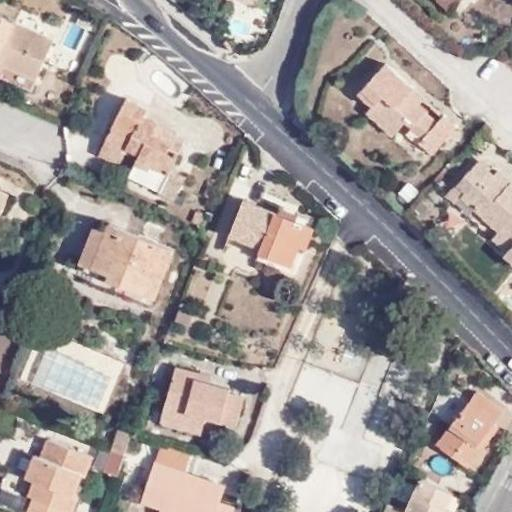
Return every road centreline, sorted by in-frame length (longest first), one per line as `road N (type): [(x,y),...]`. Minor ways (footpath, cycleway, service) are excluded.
road 1 (tertiary): [(511,356),(254,104)]
road 2 (tertiary): [(254,104),(124,0)]
